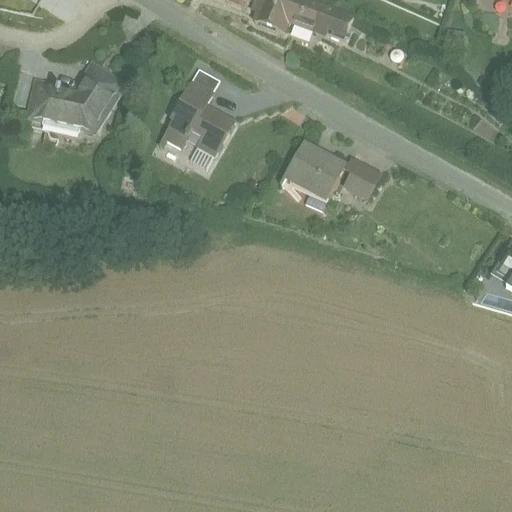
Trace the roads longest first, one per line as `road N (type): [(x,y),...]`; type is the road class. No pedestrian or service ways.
road 1 (residential): [(511,208),(135,0)]
road 2 (residential): [(109,0),(60,48),(32,53),(0,43)]
